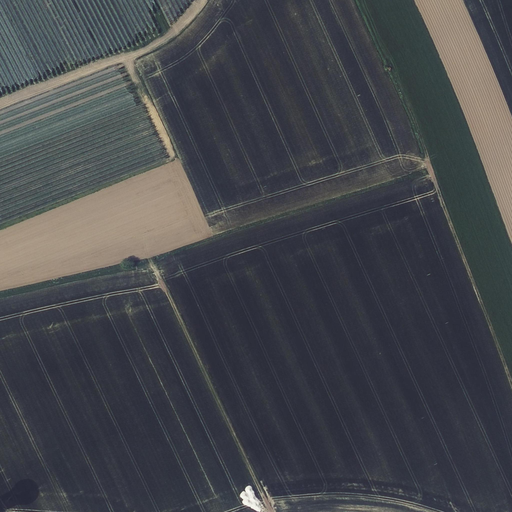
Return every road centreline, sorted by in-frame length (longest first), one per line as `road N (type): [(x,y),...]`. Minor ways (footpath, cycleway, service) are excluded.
road 1 (track): [(268,511),(152,267),(0,301)]
road 2 (track): [(511,385),(388,63)]
